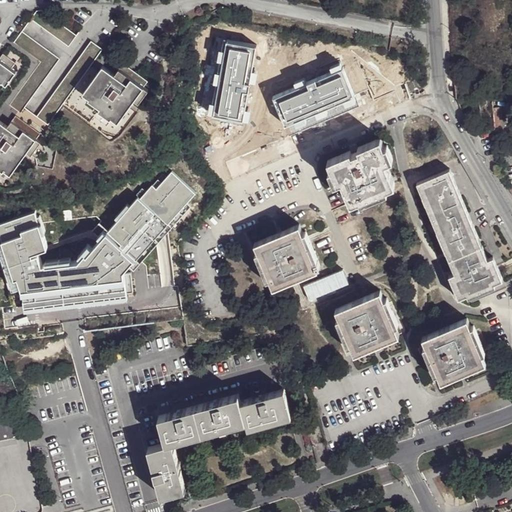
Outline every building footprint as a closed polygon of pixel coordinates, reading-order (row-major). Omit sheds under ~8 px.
[(29,20),(67,47),(75,35),(40,11),(36,12),(29,20)] [(9,107),(21,114),(59,60),(21,33),(13,44),(40,63),(9,107)] [(33,123),(44,131),(101,49),(90,42),(33,123)] [(0,87),(2,84),(6,88),(16,74),(12,70),(16,64),(3,56),(0,60),(0,87)] [(366,58),(352,63),(357,77),(371,72),(366,58)] [(100,109),(119,122),(134,99),(139,103),(148,89),(143,86),(147,80),(122,63),(114,74),(102,65),(83,94),(101,107),(100,109)] [(491,109),(495,141),(506,139),(504,121),(502,122),(500,108),(491,109)] [(0,167),(12,176),(28,153),(33,157),(43,143),(38,139),(42,133),(17,117),(9,128),(0,121),(0,167)] [(395,183),(386,161),(393,158),(387,145),(384,146),(380,138),(358,147),(359,150),(352,153),(351,150),(328,160),(332,168),(328,170),(334,183),(342,180),(351,202),(360,198),(361,201),(388,190),(387,187),(395,183)] [(261,150),(224,165),(230,180),(267,164),(261,150)] [(450,169),(417,183),(455,272),(449,275),(459,297),(467,294),(468,296),(496,285),(495,282),(502,279),(493,256),(488,258),(450,169)] [(39,211),(0,223),(1,225),(0,225),(0,255),(16,307),(25,305),(26,311),(128,299),(128,293),(134,292),(132,274),(125,275),(125,270),(129,265),(135,258),(137,259),(187,201),(196,192),(172,170),(161,182),(156,188),(153,185),(152,184),(146,192),(140,198),(139,196),(138,196),(130,206),(129,207),(131,208),(120,221),(118,220),(108,230),(122,243),(120,244),(107,232),(106,233),(107,234),(102,240),(101,239),(92,249),(83,260),(81,258),(78,262),(70,263),(69,263),(70,265),(46,268),(45,264),(42,265),(38,251),(47,248),(43,234),(40,224),(42,223),(40,217),(39,211)] [(153,185),(156,188),(161,182),(158,179),(153,185)] [(139,196),(140,198),(146,192),(142,188),(136,195),(138,196),(139,196)] [(191,205),(187,201),(137,259),(135,258),(129,265),(135,269),(191,205)] [(118,220),(120,221),(131,208),(129,207),(130,206),(127,204),(115,218),(118,220)] [(318,268),(315,259),(318,258),(306,231),(303,232),(300,223),(255,243),(259,251),(256,252),(267,279),(270,278),(274,286),(318,268)] [(101,239),(102,240),(107,234),(106,233),(104,230),(98,237),(101,239)] [(81,258),(83,260),(92,249),(88,245),(78,256),(81,258)] [(45,264),(46,268),(70,265),(69,263),(70,263),(69,259),(44,262),(45,264)] [(399,334),(395,326),(398,324),(387,298),(384,299),(381,290),(336,309),(339,318),(337,318),(348,346),(351,345),(355,353),(399,334)] [(486,362),(482,354),(485,353),(474,325),(471,326),(467,318),(423,337),(426,345),(423,346),(434,374),(437,373),(441,381),(486,362)] [(290,423),(284,395),(240,405),(239,400),(158,418),(163,445),(146,449),(157,497),(182,492),(171,443),(245,426),(247,434),(290,423)] [(16,418),(0,421),(0,442),(20,438),(16,418)]
